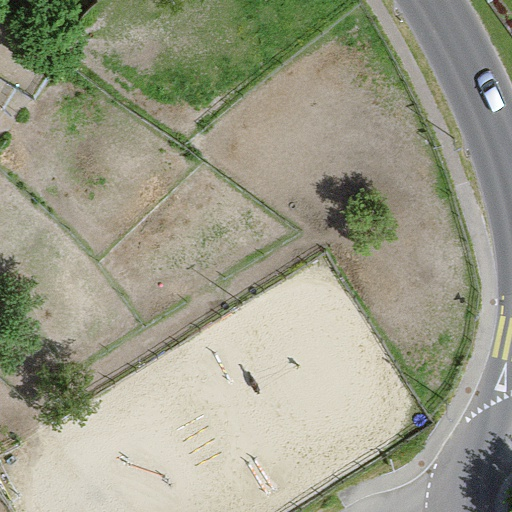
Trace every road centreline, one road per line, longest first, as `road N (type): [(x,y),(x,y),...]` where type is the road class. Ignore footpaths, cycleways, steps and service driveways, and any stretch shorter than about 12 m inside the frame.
road 1 (track): [(25,416),(328,227)]
road 2 (secondary): [(425,0),(511,171)]
